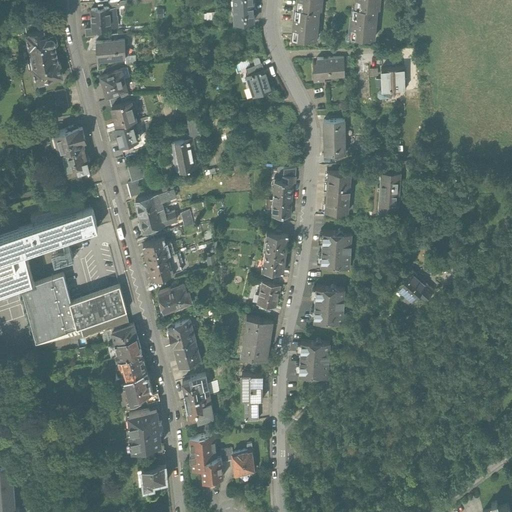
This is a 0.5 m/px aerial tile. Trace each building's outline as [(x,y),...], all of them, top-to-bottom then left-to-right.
[(233,0),(234,11),(234,20),(253,19),(253,4),(254,4),(253,0),(233,0)] [(108,3),(92,4),(93,25),(99,25),(111,24),(110,12),(115,12),(115,5),(115,4),(110,4),(110,3),(108,3)] [(351,3),(348,33),(375,36),(378,6),(353,4),(351,3)] [(293,5),(290,35),(317,38),(320,7),(294,5),(293,5)] [(51,20),(62,17),(61,11),(49,13),(51,20)] [(33,53),(57,48),(55,39),(57,36),(56,31),(53,29),(50,29),(49,24),(26,28),(30,43),(31,43),(33,53)] [(94,32),(99,31),(99,25),(93,25),(85,25),(86,33),(94,32)] [(125,36),(97,36),(97,54),(110,54),(126,54),(125,36)] [(57,48),(33,53),(35,61),(33,62),(36,77),(38,76),(39,81),(49,79),(49,74),(63,71),(60,57),(58,57),(57,48)] [(313,60),(314,78),(324,77),(324,74),(345,74),(344,55),(317,56),(317,60),(313,60)] [(249,71),(265,66),(263,60),(247,65),(249,71)] [(121,65),(100,70),(106,90),(119,87),(126,85),(127,85),(121,65)] [(272,77),(268,66),(265,66),(249,71),(252,81),(248,82),(252,95),(271,89),(268,78),(272,77)] [(405,66),(381,66),(381,86),(380,86),(378,88),(378,93),(380,94),(391,94),(391,88),(405,88),(405,66)] [(66,85),(55,87),(58,104),(69,102),(66,85)] [(336,85),(325,86),(327,109),(338,107),(336,85)] [(112,102),(123,99),(121,93),(120,93),(110,96),(111,103),(112,102)] [(123,99),(112,102),(117,121),(133,117),(136,116),(131,97),(123,99)] [(191,127),(199,126),(197,116),(189,117),(191,127)] [(133,117),(117,121),(115,122),(121,142),(133,139),(138,137),(133,117)] [(344,135),(344,119),(325,119),(325,135),(344,135)] [(60,148),(84,142),(83,135),(86,135),(82,122),(79,123),(79,122),(74,123),(73,121),(69,122),(69,125),(60,127),(61,128),(51,130),(53,138),(53,140),(58,139),(60,148)] [(187,137),(172,139),(174,147),(177,147),(181,169),(195,166),(192,147),(195,147),(193,136),(200,134),(199,126),(191,127),(191,130),(186,131),(187,137)] [(345,152),(344,135),(325,135),(325,152),(345,152)] [(55,149),(53,140),(53,138),(40,141),(43,152),(55,149)] [(124,153),(135,150),(133,139),(121,142),(124,153)] [(60,148),(59,148),(61,158),(66,157),(69,169),(90,164),(84,142),(60,148)] [(141,159),(128,163),(132,179),(145,175),(141,159)] [(288,174),(295,175),(296,166),(284,167),(283,173),(288,174)] [(398,208),(401,169),(380,167),(378,207),(398,208)] [(348,211),(351,171),(340,170),(328,169),(325,210),(348,211)] [(142,190),(139,177),(127,180),(131,194),(142,190)] [(275,180),(273,200),(283,201),(283,200),(291,200),(292,200),(293,181),(287,180),(275,180)] [(164,189),(136,196),(140,212),(163,205),(162,199),(175,195),(174,192),(175,191),(172,181),(162,182),(164,189)] [(0,283),(18,278),(22,277),(37,331),(77,319),(82,318),(84,326),(113,318),(114,323),(130,319),(126,306),(127,305),(120,280),(106,283),(71,293),(71,292),(70,287),(69,283),(68,281),(67,276),(66,271),(65,267),(64,266),(63,266),(33,274),(27,249),(25,244),(63,234),(69,232),(98,225),(97,221),(92,205),(82,207),(80,199),(50,208),(31,212),(33,221),(31,221),(18,225),(0,229),(0,283)] [(291,215),(292,200),(291,200),(283,200),(283,201),(273,200),(272,213),(291,215)] [(163,205),(140,212),(144,227),(177,218),(175,210),(165,212),(163,205)] [(184,225),(193,224),(190,209),(181,211),(184,225)] [(336,231),(323,230),(321,264),(334,265),(338,269),(342,266),(349,266),(351,233),(345,232),(341,227),(336,231)] [(266,249),(286,252),(289,233),(267,230),(266,237),(268,237),(266,249)] [(164,235),(143,241),(148,259),(168,254),(165,241),(166,241),(164,235)] [(286,252),(266,249),(264,262),(263,262),(262,268),(283,271),(286,252)] [(168,254),(148,259),(153,278),(183,270),(181,264),(179,264),(176,252),(168,254)] [(416,268),(411,263),(396,280),(405,288),(402,291),(409,297),(427,278),(416,268)] [(281,284),(262,280),(257,303),(260,303),(259,306),(264,307),(265,304),(276,307),(281,284)] [(171,286),(159,289),(161,299),(160,299),(159,301),(161,308),(163,309),(164,309),(180,305),(180,308),(192,305),(189,291),(187,291),(184,282),(178,284),(178,283),(177,282),(176,282),(175,282),(174,282),(173,282),(172,282),(172,283),(171,284),(171,285),(171,286)] [(330,287),(316,286),(314,319),(327,321),(331,324),(335,321),(342,322),(345,288),(337,287),(334,283),(330,287)] [(274,319),(247,315),(241,354),(267,359),(274,319)] [(115,336),(137,330),(134,318),(130,319),(114,323),(112,324),(115,336)] [(195,338),(189,318),(172,322),(173,326),(169,327),(168,327),(167,329),(168,334),(170,335),(171,335),(173,344),(195,338)] [(119,353),(142,347),(137,330),(115,336),(109,337),(112,347),(116,346),(117,353),(119,353)] [(314,340),(301,339),(299,373),(312,374),(315,378),(319,374),(328,375),(330,341),(322,341),(318,337),(314,340)] [(195,338),(173,344),(179,365),(201,359),(195,338)] [(117,373),(147,366),(142,347),(119,353),(121,358),(117,359),(119,368),(116,369),(116,370),(117,374),(117,373)] [(147,366),(117,373),(123,395),(127,394),(128,396),(146,392),(146,391),(154,389),(147,366)] [(184,391),(186,399),(209,394),(214,393),(213,386),(208,387),(205,373),(190,376),(190,378),(182,380),(183,384),(181,384),(183,391),(184,391)] [(263,374),(242,374),(242,398),(246,398),(259,398),(262,398),(262,374),(263,374)] [(147,397),(160,396),(158,388),(154,389),(146,391),(146,392),(147,397)] [(213,417),(209,394),(186,399),(187,407),(186,408),(187,414),(188,414),(189,418),(197,416),(198,419),(213,417)] [(259,416),(259,398),(246,398),(246,417),(259,416)] [(157,405),(129,408),(131,420),(129,420),(130,427),(131,427),(133,443),(156,440),(161,440),(159,424),(162,423),(162,417),(158,418),(157,405)] [(217,455),(215,432),(190,434),(192,450),(189,450),(190,457),(192,457),(193,465),(203,464),(204,466),(202,467),(203,476),(224,474),(222,460),(221,454),(217,455)] [(164,439),(161,440),(156,440),(158,458),(166,458),(164,439)] [(249,450),(233,452),(234,458),(236,471),(241,471),(241,473),(243,475),(247,475),(250,474),(251,472),(251,469),(256,468),(252,442),(248,443),(249,450)] [(221,448),(221,454),(222,460),(234,458),(233,452),(233,447),(221,448)] [(158,458),(142,460),(144,477),(144,481),(155,480),(155,476),(168,475),(166,458),(158,458)] [(0,511),(15,511),(12,460),(0,461),(0,511)] [(493,504),(483,506),(484,511),(511,511),(509,500),(499,502),(497,498),(492,499),(493,504)]
